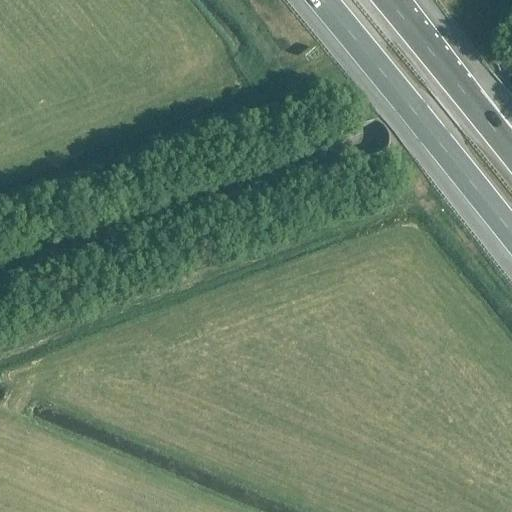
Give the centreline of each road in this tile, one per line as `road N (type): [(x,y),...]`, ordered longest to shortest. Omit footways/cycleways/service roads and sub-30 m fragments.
road 1 (tertiary): [(0,280),(511,89)]
road 2 (motorway): [(319,0),(511,237)]
road 3 (motorway): [(511,153),(386,0)]
